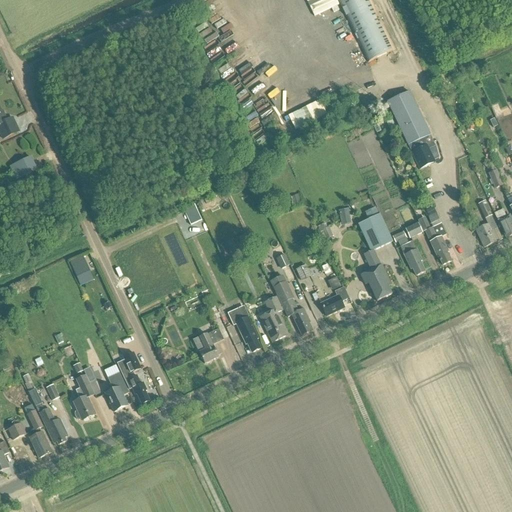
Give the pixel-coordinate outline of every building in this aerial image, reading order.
[(338,0),(368,62),(396,49),(372,0),(338,0)] [(297,19),(322,7),(320,1),(295,13),(297,19)] [(307,35),(333,25),(331,20),(305,30),(307,35)] [(320,60),(344,46),(340,40),(316,55),(320,60)] [(315,71),(318,77),(343,68),(341,62),(315,71)] [(500,71),(511,69),(511,62),(498,65),(500,71)] [(386,104),(418,173),(434,165),(428,151),(434,148),(408,93),(386,104)] [(0,109),(0,133),(3,140),(19,133),(13,120),(6,123),(0,109)] [(31,159),(16,165),(22,178),(37,171),(31,159)] [(485,166),(494,191),(502,188),(493,163),(485,166)] [(426,213),(431,225),(441,221),(435,208),(426,213)] [(342,223),(350,221),(349,216),(351,215),(350,210),(339,212),(342,223)] [(376,210),(366,214),(369,221),(379,216),(376,210)] [(498,222),(506,239),(511,236),(511,220),(510,216),(506,218),(503,211),(495,215),(498,222)] [(198,215),(189,219),(192,226),(202,222),(198,215)] [(369,285),(377,303),(392,296),(388,288),(391,287),(382,267),(381,268),(374,253),(394,243),(381,216),(359,226),(372,253),(364,256),(372,272),(361,277),(365,287),(369,285)] [(491,218),(485,221),(487,226),(475,232),(484,250),(497,243),(491,232),(497,230),(491,218)] [(439,259),(442,267),(451,263),(446,253),(448,252),(441,238),(447,236),(442,225),(430,230),(426,221),(421,224),(425,232),(437,259),(439,259)] [(318,227),(321,233),(324,232),(326,237),(332,234),(329,227),(329,228),(327,223),(318,227)] [(406,230),(411,239),(424,233),(420,224),(406,230)] [(392,238),(395,244),(405,239),(402,233),(392,238)] [(240,238),(244,247),(251,244),(247,235),(240,238)] [(412,270),(416,278),(425,274),(420,264),(422,263),(412,243),(400,249),(411,271),(412,270)] [(274,261),(279,270),(288,266),(284,256),(274,261)] [(78,278),(90,272),(83,258),(71,264),(78,278)] [(294,271),(299,282),(308,278),(304,267),(294,271)] [(337,276),(327,281),(332,290),(342,285),(337,276)] [(292,317),(302,337),(312,332),(309,325),(309,324),(303,311),(298,314),(281,279),(271,284),(288,318),(288,319),(292,317)] [(321,306),(327,318),(344,310),(341,304),(350,300),(344,289),(335,294),(337,298),(321,306)] [(221,317),(211,297),(203,300),(213,321),(221,317)] [(278,299),(266,304),(271,314),(262,319),(273,344),(289,337),(279,315),(284,312),(278,299)] [(249,345),(253,354),(260,351),(256,342),(258,341),(248,319),(247,319),(242,308),(228,315),(234,328),(241,324),(247,337),(243,339),(246,346),(249,345)] [(211,364),(212,362),(219,358),(213,346),(224,341),(219,330),(207,336),(200,339),(206,351),(200,354),(205,365),(206,365),(208,365),(211,364)] [(143,384),(141,386),(137,377),(135,378),(133,374),(141,370),(134,355),(124,359),(125,362),(117,365),(129,391),(132,390),(135,397),(137,396),(142,406),(143,405),(145,406),(147,405),(148,403),(150,402),(145,393),(147,392),(143,384)] [(82,364),(75,365),(76,373),(83,371),(82,364)] [(105,395),(114,414),(128,407),(123,397),(129,395),(123,382),(119,374),(108,380),(112,387),(113,391),(105,395)] [(35,391),(29,377),(23,379),(24,380),(23,381),(29,394),(35,391)] [(81,421),(82,422),(96,416),(88,398),(94,396),(89,386),(85,377),(77,381),(81,389),(76,391),(80,401),(74,404),(78,412),(75,413),(75,416),(77,420),(79,422),(81,421)] [(53,383),(46,387),(52,400),(60,397),(53,383)] [(35,431),(44,426),(35,409),(25,414),(35,431)] [(40,415),(46,427),(54,445),(57,443),(59,447),(67,443),(65,439),(68,438),(60,421),(55,423),(49,410),(40,415)] [(22,423),(8,429),(13,442),(27,435),(22,423)] [(30,439),(39,460),(52,454),(43,433),(30,439)] [(0,473),(9,469),(4,457),(10,454),(5,443),(0,445),(0,473)]
